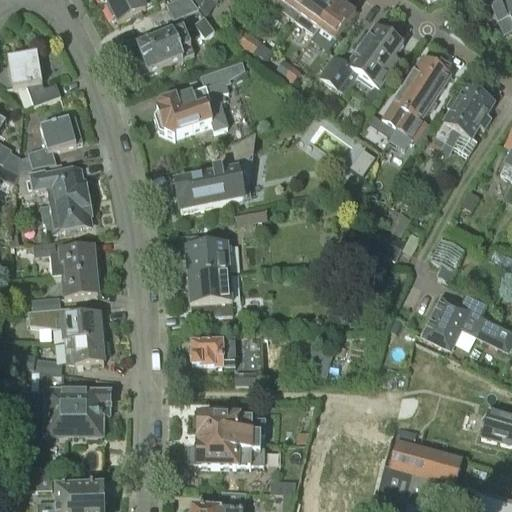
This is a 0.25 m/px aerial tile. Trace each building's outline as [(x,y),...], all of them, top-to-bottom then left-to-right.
[(142,0),(117,0),(105,6),(108,11),(105,12),(112,26),(115,24),(117,29),(145,15),(144,13),(155,8),(151,0),(143,0),(142,0)] [(196,13),(187,0),(165,10),(174,26),(198,16),(196,13)] [(186,0),(187,0),(196,13),(205,1),(205,0),(186,0)] [(205,0),(205,1),(196,13),(198,16),(204,23),(214,9),(220,0),(205,0)] [(284,0),(280,6),(298,19),(298,20),(312,0),(284,0)] [(312,0),(298,20),(298,19),(293,25),(312,39),(336,5),(329,0),(312,0)] [(511,0),(507,0),(489,7),(502,39),(511,35),(511,36),(511,0)] [(355,18),(336,5),(312,39),(330,52),(355,18)] [(215,38),(204,23),(193,30),(205,45),(215,38)] [(360,49),(344,71),(332,62),(317,82),(343,101),(358,80),(387,40),(374,30),(366,41),(362,38),(356,46),(360,49)] [(183,34),(137,53),(141,63),(133,67),(140,82),(148,79),(148,80),(194,61),(183,34)] [(244,53),(252,41),(243,35),(235,46),(244,53)] [(402,51),(387,40),(358,80),(374,92),(360,110),(370,117),(385,96),(380,92),(398,67),(393,63),(402,51)] [(261,47),(252,41),(244,53),(252,59),(261,47)] [(43,94),(41,90),(41,89),(41,88),(36,59),(37,59),(36,58),(32,59),(31,53),(30,53),(30,54),(22,55),(22,60),(7,63),(8,73),(0,75),(0,74),(0,91),(5,95),(26,92),(33,112),(60,102),(55,90),(43,94)] [(395,136),(435,73),(421,63),(380,126),(394,135),(395,136)] [(283,82),(292,70),(284,64),(275,76),(283,82)] [(301,76),(292,70),(283,82),(292,88),(301,76)] [(395,136),(394,135),(388,145),(403,155),(410,145),(418,151),(430,132),(429,132),(427,134),(419,129),(450,83),(435,73),(395,136)] [(228,98),(226,91),(225,88),(160,109),(152,123),(158,138),(174,145),(175,143),(211,131),(213,139),(228,134),(219,108),(225,106),(223,100),(228,98)] [(442,160),(479,101),(465,92),(457,104),(453,102),(446,113),(450,115),(428,151),(442,160)] [(494,110),(479,101),(442,160),(447,163),(453,153),(467,162),(476,149),(471,146),(479,133),(483,136),(490,125),(486,122),(494,110)] [(21,162),(19,177),(32,174),(42,172),(56,170),(52,157),(76,150),(81,148),(74,123),(68,124),(39,132),(45,153),(27,158),(28,160),(21,162)] [(11,156),(0,149),(0,136),(5,127),(0,124),(0,169),(3,171),(11,156)] [(511,158),(503,172),(500,177),(511,183),(511,138),(504,153),(511,158)] [(208,158),(212,182),(174,189),(174,192),(170,193),(173,207),(177,206),(178,209),(180,218),(242,206),(236,177),(252,160),(254,141),(208,158)] [(362,182),(374,163),(361,155),(349,174),(362,182)] [(3,171),(0,169),(0,183),(17,192),(19,179),(3,171)] [(33,199),(45,197),(48,211),(39,213),(39,214),(86,205),(83,188),(81,188),(79,177),(44,184),(42,172),(32,174),(19,177),(19,179),(17,192),(15,203),(33,199)] [(407,188),(412,180),(406,175),(401,183),(407,188)] [(511,187),(502,205),(511,210),(511,187)] [(479,202),(469,196),(461,209),(471,215),(479,202)] [(432,200),(428,208),(436,212),(440,204),(432,200)] [(89,221),(86,205),(39,214),(42,230),(44,229),(46,240),(53,239),(53,241),(90,234),(88,221),(89,221)] [(235,230),(251,227),(249,215),(233,218),(235,230)] [(400,242),(409,225),(392,216),(383,233),(400,242)] [(395,266),(405,249),(377,233),(362,258),(375,265),(379,258),(395,266)] [(182,283),(229,279),(226,238),(191,241),(192,253),(185,253),(186,268),(181,268),(182,283)] [(18,250),(17,241),(9,241),(10,251),(18,250)] [(61,280),(98,276),(97,261),(93,261),(93,253),(56,256),(54,247),(32,249),(34,262),(49,260),(51,282),(61,281),(61,280)] [(442,271),(437,281),(448,286),(453,277),(442,271)] [(366,288),(380,291),(383,278),(370,274),(366,288)] [(100,291),(98,276),(61,280),(61,281),(63,305),(97,301),(96,292),(100,291)] [(232,321),(229,279),(182,283),(184,298),(188,297),(189,312),(196,311),(197,324),(232,321)] [(511,336),(481,322),(486,311),(465,301),(460,311),(441,302),(422,342),(449,355),(465,324),(476,330),(471,339),(507,357),(511,347),(511,336)] [(32,317),(59,315),(58,302),(31,305),(32,317)] [(55,336),(62,335),(63,348),(64,348),(104,345),(103,329),(100,329),(99,321),(73,323),(73,314),(59,315),(32,317),(27,318),(29,331),(55,335),(55,336)] [(390,335),(397,338),(401,329),(394,326),(390,335)] [(104,345),(64,348),(66,370),(74,371),(74,372),(103,369),(102,360),(106,360),(104,345)] [(190,348),(191,374),(235,372),(234,347),(190,348)] [(0,354),(0,369),(33,377),(39,378),(61,380),(62,367),(35,363),(0,354)] [(332,359),(310,354),(304,379),(325,385),(332,359)] [(61,380),(39,378),(39,397),(20,397),(20,422),(44,422),(44,445),(102,445),(102,423),(109,423),(109,398),(63,398),(63,380),(61,380)] [(234,391),(254,392),(254,378),(234,378),(234,391)] [(511,420),(488,414),(480,443),(511,451),(511,420)] [(198,448),(260,450),(260,443),(264,443),(265,426),(252,425),(252,424),(198,423),(198,425),(188,424),(188,441),(198,441),(198,448)] [(399,432),(396,443),(414,448),(417,437),(399,432)] [(388,476),(454,494),(462,464),(396,446),(388,476)] [(260,450),(198,448),(197,454),(188,454),(187,471),(197,471),(197,473),(250,475),(250,473),(263,474),(264,456),(260,456),(260,450)] [(37,483),(37,496),(53,495),(52,482),(37,483)] [(271,487),(270,496),(270,497),(294,499),(295,488),(271,487)] [(57,509),(41,509),(40,511),(104,511),(108,508),(107,498),(103,493),(56,495),(57,509)] [(221,496),(220,510),(200,508),(199,511),(241,511),(242,511),(244,511),(245,498),(221,496)]
